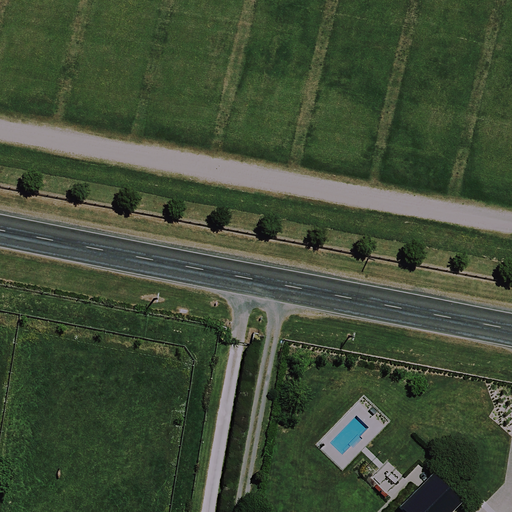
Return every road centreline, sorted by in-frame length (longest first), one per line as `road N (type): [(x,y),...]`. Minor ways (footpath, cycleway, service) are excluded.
road 1 (tertiary): [(0,233),(511,331)]
road 2 (track): [(511,223),(0,129)]
